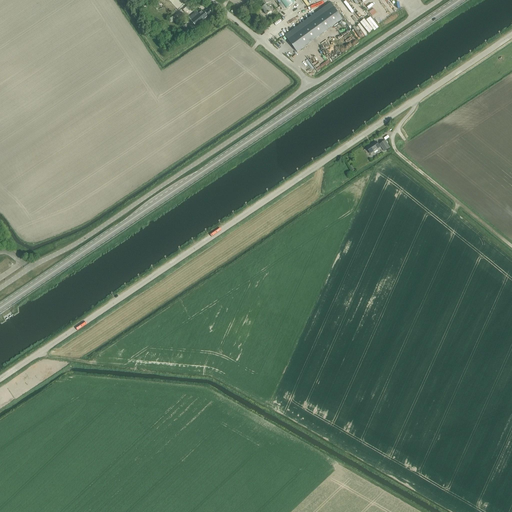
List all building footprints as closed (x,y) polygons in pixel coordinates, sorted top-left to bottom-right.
[(266,0),(261,4),(263,7),(262,8),(267,15),(272,12),(267,5),(271,2),(268,0),(266,0)] [(280,0),(287,9),(295,2),(293,0),(280,0)] [(331,3),(286,35),(289,39),(298,51),(342,19),(334,7),(331,3)] [(196,27),(211,14),(208,10),(204,13),(202,11),(190,20),(196,27)] [(180,12),(167,23),(171,28),(176,24),(175,23),(183,16),(180,12)] [(311,74),(307,69),(312,64),(308,60),(302,67),(309,75),(311,74)] [(380,144),(385,151),(390,148),(385,141),(380,144)] [(376,142),(367,148),(371,154),(380,148),(376,142)]
